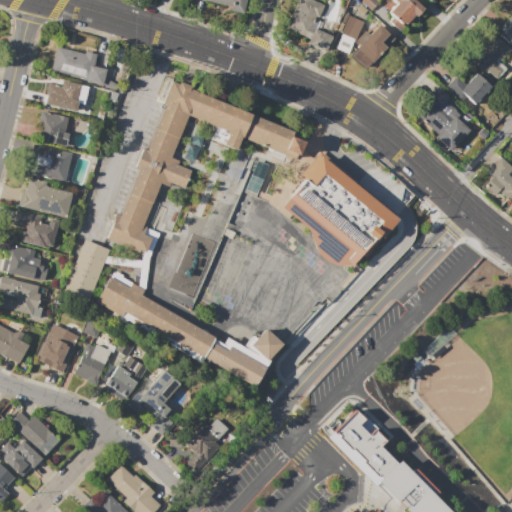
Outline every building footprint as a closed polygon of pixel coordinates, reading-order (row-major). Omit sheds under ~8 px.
[(244,0),(241,14),(225,9),(225,6),(202,0),(244,0)] [(284,28),(297,0),(309,0),(323,6),(317,18),(314,16),(309,27),(331,37),(324,53),(305,44),(308,39),(284,28)] [(360,2),(362,0),(374,0),(377,2),(369,11),(360,2)] [(413,0),(422,9),(414,17),(413,15),(404,24),(402,23),(401,24),(404,27),(398,32),(387,21),(391,17),(386,12),(392,6),(392,7),(395,4),(391,0),(413,0)] [(495,31),(511,14),(511,44),(511,46),(495,31)] [(348,17),(361,23),(347,53),(334,47),(348,17)] [(348,55),(376,26),(391,41),(363,70),(348,55)] [(470,59),(494,35),(510,50),(498,62),(505,69),(495,80),(480,65),(478,67),(470,59)] [(49,71),(55,47),(84,54),(84,52),(95,54),(92,65),(104,69),(100,86),(82,81),(82,79),(49,71)] [(445,86),(455,76),(464,86),(476,74),(490,88),(473,105),(465,97),(460,101),(445,86)] [(44,104),(49,84),(59,86),(61,80),(87,87),(82,105),(77,103),(75,112),(44,104)] [(103,239),(114,213),(118,215),(138,169),(134,168),(142,149),(145,150),(163,106),(161,105),(171,81),(177,84),(178,82),(189,87),(188,89),(290,132),(288,137),(300,142),(294,156),(282,151),(280,155),(239,138),(234,150),(222,145),(227,133),(186,115),(168,157),(178,161),(176,165),(189,171),(181,190),(167,184),(165,188),(157,185),(140,226),(153,231),(142,256),(103,239)] [(435,86),(448,99),(444,103),(448,106),(449,105),(459,115),(455,119),(467,130),(447,150),(434,137),(436,135),(411,111),(435,86)] [(64,147),(40,141),(42,136),(39,135),(41,126),(36,125),(40,112),(65,118),(62,132),(67,134),(64,147)] [(189,143),(194,129),(202,132),(197,146),(189,143)] [(27,173),(34,144),(71,154),(64,182),(27,173)] [(191,162),(183,159),(188,145),(196,148),(191,162)] [(318,156),(394,220),(362,258),(357,255),(348,265),(343,267),(335,267),(325,264),(317,258),(308,231),(279,207),(304,178),(302,176),(318,156)] [(511,205),(496,191),(492,195),(482,186),(491,176),(486,172),(500,158),(511,169),(506,175),(511,180),(511,205)] [(254,195),(244,191),(256,160),(266,164),(254,195)] [(65,218),(16,206),(20,191),(24,192),(27,178),(45,182),(44,186),(71,193),(65,218)] [(17,241),(20,232),(24,233),(25,226),(12,223),(15,210),(40,216),(38,223),(47,226),(49,219),(57,221),(51,247),(44,245),(43,248),(17,241)] [(83,240),(107,250),(88,299),(63,289),(83,240)] [(0,271),(0,267),(2,259),(7,260),(10,252),(4,250),(6,244),(33,251),(31,258),(39,260),(37,265),(42,266),(42,268),(45,269),(42,280),(38,279),(38,281),(0,271)] [(266,362),(247,394),(95,301),(113,271),(143,289),(140,294),(221,344),(225,339),(241,347),(242,346),(251,337),(255,337),(263,330),(279,344),(270,354),(266,362)] [(0,276),(36,286),(34,294),(37,294),(35,302),(36,302),(35,308),(40,309),(38,319),(28,316),(28,314),(0,307),(0,300),(1,297),(14,301),(16,293),(0,288),(0,276)] [(51,324),(76,336),(59,371),(34,359),(51,324)] [(0,326),(12,333),(18,332),(22,334),(18,340),(25,344),(14,363),(0,354),(0,326)] [(114,351),(122,338),(132,345),(124,357),(114,351)] [(93,385),(72,374),(82,354),(81,354),(86,344),(93,348),(95,345),(109,352),(93,385)] [(103,385),(117,363),(122,366),(128,356),(144,367),(124,399),(103,385)] [(126,405),(135,394),(139,397),(162,371),(177,384),(161,403),(168,409),(162,415),(171,423),(160,435),(148,425),(157,415),(145,404),(136,414),(126,405)] [(322,437),(351,409),(361,419),(355,425),(364,435),(369,429),(381,441),(375,446),(392,464),(396,461),(445,511),(404,511),(376,483),(372,487),(322,437)] [(32,415),(58,440),(42,455),(8,423),(18,412),(27,421),(32,415)] [(181,442),(201,421),(208,427),(216,419),(227,430),(216,441),(215,440),(213,442),(217,445),(192,471),(184,463),(193,453),(181,442)] [(21,440),(40,459),(21,479),(0,459),(0,448),(6,442),(13,449),(21,440)] [(119,465),(132,477),(134,475),(152,492),(148,496),(158,506),(152,511),(132,511),(121,501),(125,498),(106,480),(119,465)] [(0,467),(12,479),(3,488),(2,487),(1,489),(7,495),(0,502),(0,467)] [(85,511),(80,507),(89,499),(94,504),(106,492),(126,511),(85,511)]
